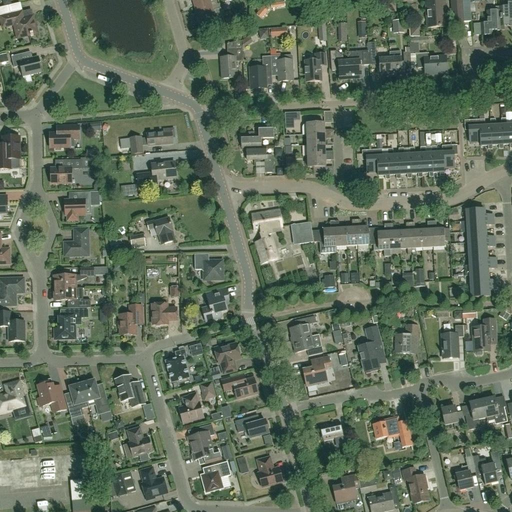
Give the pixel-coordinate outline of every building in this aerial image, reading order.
[(217,0),(215,0),(214,0),(192,0),(195,11),(219,4),(217,0)] [(234,0),(227,2),(229,10),(231,9),(233,16),(243,13),(241,4),(235,6),(234,1),(234,0)] [(386,13),(387,13),(396,12),(395,3),(407,2),(407,0),(385,0),(386,10),(386,13)] [(455,23),(462,23),(470,23),(468,0),(451,0),(452,12),(454,12),(455,23)] [(426,28),(446,27),(444,1),(425,3),(426,28)] [(499,7),(501,30),(505,30),(504,26),(511,25),(511,16),(511,15),(511,14),(511,2),(507,3),(507,7),(499,7)] [(0,8),(0,18),(2,28),(14,25),(17,39),(37,34),(34,21),(32,22),(32,20),(28,17),(22,19),(19,4),(0,8)] [(224,22),(219,4),(195,11),(200,27),(215,23),(215,24),(224,22)] [(264,19),(273,11),(267,6),(259,14),(264,19)] [(501,30),(499,7),(495,7),(495,11),(487,11),(488,23),(480,24),(473,24),(474,37),(493,36),(492,30),(501,30)] [(225,21),(228,30),(241,26),(239,17),(225,21)] [(406,21),(394,21),(394,34),(406,34),(406,21)] [(338,24),(339,43),(347,42),(346,24),(338,24)] [(412,28),(412,36),(422,37),(422,28),(412,28)] [(415,68),(424,68),(425,75),(447,74),(446,58),(428,59),(428,54),(419,54),(418,45),(428,44),(428,37),(409,39),(409,46),(410,53),(410,55),(415,55),(415,68)] [(243,62),(243,59),(242,42),(227,45),(227,49),(226,49),(226,58),(219,58),(221,79),(236,78),(235,63),(243,62)] [(375,43),(368,44),(369,53),(369,66),(377,65),(375,43)] [(391,77),(389,52),(389,48),(383,49),(384,59),(379,59),(380,78),(391,77)] [(343,61),(343,56),(336,51),(330,52),(331,71),(338,70),(339,80),(350,79),(349,61),(343,61)] [(349,53),(349,61),(350,79),(361,79),(360,66),(363,66),(369,66),(369,53),(362,53),(362,52),(349,53)] [(391,77),(402,76),(400,52),(389,52),(391,77)] [(321,66),(326,66),(326,54),(315,55),(315,61),(304,61),(305,82),(321,82),(321,66)] [(21,55),(11,57),(14,68),(20,67),(23,77),(41,73),(38,58),(22,61),(21,55)] [(280,56),(270,56),(270,57),(270,63),(271,70),(277,69),(277,82),(293,81),(292,60),(280,61),(280,56)] [(261,58),(262,63),(262,68),(249,69),(250,89),(266,88),(265,76),(271,75),(271,70),(270,63),(270,57),(261,58)] [(511,125),(507,126),(506,119),(501,120),(502,126),(503,146),(509,145),(509,149),(511,149),(511,125)] [(491,127),(485,127),(484,120),(479,121),(480,143),(481,147),(488,147),(488,151),(492,150),(492,146),(491,127)] [(502,126),(496,127),(495,120),(490,120),(491,127),(492,146),(498,146),(498,150),(503,150),(503,146),(502,126)] [(480,143),(479,121),(464,121),(465,131),(469,131),(469,143),(480,143)] [(302,135),(306,135),(332,134),(332,130),(324,130),(324,123),(306,124),(303,124),(302,126),(302,128),(302,135)] [(261,147),(260,139),(273,138),(272,126),(258,126),(258,135),(254,135),(254,132),(248,132),(248,135),(241,136),(241,148),(246,148),(261,147)] [(74,140),(79,139),(79,127),(57,128),(57,135),(50,135),(50,149),(74,148),(74,140)] [(163,130),(164,133),(147,134),(147,139),(141,140),(141,138),(130,139),(131,155),(143,154),(142,146),(148,145),(148,147),(172,144),(172,145),(172,138),(174,138),(173,129),(163,130)] [(420,133),(421,148),(421,155),(422,174),(429,173),(429,177),(433,177),(433,173),(432,154),(426,155),(425,147),(424,133),(420,133)] [(306,135),(306,146),(324,145),(324,139),(333,139),(332,134),(306,135)] [(437,134),(425,135),(426,144),(437,144),(437,134)] [(20,169),(19,160),(19,138),(17,138),(15,136),(11,136),(9,138),(3,138),(3,146),(0,146),(0,170),(10,170),(10,169),(20,169)] [(306,146),(307,157),(333,156),(333,152),(325,152),(324,145),(306,146)] [(443,154),(444,169),(454,168),(454,156),(458,155),(457,146),(442,147),(443,154)] [(273,172),(273,169),(272,155),(266,155),(265,147),(261,147),(246,148),(246,160),(254,159),(254,163),(260,162),(260,159),(264,159),(265,173),(273,172)] [(444,169),(443,154),(437,154),(437,147),(431,147),(432,154),(433,173),(440,173),(440,177),(444,177),(444,169)] [(422,174),(421,155),(415,155),(415,148),(410,148),(410,156),(411,174),(418,174),(418,178),(422,178),(422,174)] [(400,175),(399,156),(394,156),(393,149),(388,150),(388,157),(389,176),(396,175),(396,180),(401,179),(400,175)] [(411,174),(410,156),(404,156),(404,149),(399,149),(399,156),(400,175),(407,175),(407,179),(412,179),(411,174)] [(378,172),(376,150),(362,151),(362,161),(366,160),(367,173),(378,172)] [(389,176),(388,157),(383,157),(382,150),(376,150),(378,172),(378,176),(385,176),(385,180),(390,180),(389,176)] [(334,160),(333,156),(307,157),(307,168),(313,168),(313,175),(325,175),(325,168),(325,161),(334,160)] [(72,184),(71,170),(81,169),(80,161),(64,161),(65,169),(50,169),(51,185),(72,184)] [(156,180),(176,178),(174,162),(151,164),(152,174),(136,175),(138,187),(157,185),(156,180)] [(85,216),(85,207),(87,207),(87,201),(90,201),(90,193),(78,194),(78,201),(65,201),(65,216),(67,216),(67,222),(77,221),(77,216),(85,216)] [(294,211),(303,212),(304,203),(288,202),(287,211),(292,211),(291,216),(294,216),(294,211)] [(477,204),(478,210),(466,211),(467,222),(493,221),(493,215),(484,216),(484,210),(483,210),(483,204),(477,204)] [(282,212),(285,222),(291,220),(289,210),(282,212)] [(270,229),(282,227),(280,211),(251,215),(254,232),(260,231),(261,234),(260,235),(262,241),(255,243),(262,265),(278,260),(271,238),(268,239),(267,236),(271,235),(270,229)] [(148,230),(155,229),(157,237),(159,236),(161,245),(175,241),(172,232),(169,218),(154,222),(153,221),(146,223),(148,230)] [(352,228),(346,229),(347,247),(357,246),(356,220),(351,221),(352,228)] [(360,220),(356,220),(357,246),(373,245),(372,229),(368,229),(367,227),(361,228),(360,220)] [(338,221),(334,222),(336,247),(347,247),(346,229),(339,229),(338,221)] [(493,221),(467,222),(467,233),(486,232),(485,226),(494,226),(493,221)] [(336,254),(336,247),(334,222),(330,222),(330,230),(323,230),(323,231),(317,231),(318,242),(320,242),(320,255),(336,254)] [(428,231),(421,231),(422,249),(433,248),(432,222),(427,222),(428,231)] [(436,222),(432,222),(433,248),(444,247),(444,243),(450,242),(449,229),(443,230),(443,229),(436,230),(436,222)] [(310,223),(291,226),(294,245),(312,243),(310,226),(310,223)] [(415,249),(422,249),(421,231),(415,231),(415,223),(410,224),(412,255),(416,255),(415,249)] [(390,251),(401,250),(400,232),(393,233),(393,224),(388,225),(390,251)] [(406,232),(400,232),(401,250),(401,253),(408,253),(408,256),(412,255),(410,224),(406,224),(406,232)] [(378,228),(372,229),(373,245),(374,245),(374,252),(384,251),(384,257),(390,257),(390,251),(388,225),(384,225),(384,233),(378,234),(378,228)] [(64,244),(64,257),(84,257),(84,252),(88,252),(88,229),(74,230),(74,243),(64,244)] [(486,232),(467,233),(468,244),(495,242),(494,237),(486,237),(486,232)] [(146,247),(145,245),(143,235),(130,237),(131,247),(134,247),(134,249),(146,247)] [(495,242),(468,244),(469,255),(487,254),(486,248),(495,247),(495,242)] [(0,264),(9,264),(9,250),(0,250),(0,246),(0,264)] [(209,262),(208,254),(194,255),(195,271),(201,271),(204,273),(204,281),(222,281),(222,262),(209,262)] [(487,254),(469,255),(470,266),(496,264),(496,259),(487,260),(487,254)] [(496,264),(470,266),(470,277),(488,276),(488,270),(497,269),(496,264)] [(76,289),(75,282),(78,282),(86,279),(86,276),(93,276),(93,269),(80,269),(80,276),(53,277),(54,289),(76,289)] [(488,276),(470,277),(471,288),(498,286),(498,281),(488,281),(488,276)] [(0,306),(16,306),(15,294),(24,294),(23,284),(18,279),(0,280),(0,292),(0,291),(0,306)] [(322,289),(335,288),(335,280),(325,280),(322,281),(322,289)] [(498,286),(471,288),(472,299),(490,298),(489,292),(498,291),(498,286)] [(78,301),(78,309),(90,308),(90,301),(83,301),(83,289),(76,289),(54,289),(54,302),(78,301)] [(209,308),(202,310),(205,323),(221,318),(220,313),(226,311),(225,305),(229,304),(225,289),(206,295),(209,308)] [(167,305),(152,305),(152,326),(167,326),(167,323),(169,321),(177,321),(176,309),(167,309),(167,305)] [(120,316),(120,336),(135,335),(135,319),(142,319),(142,307),(129,307),(129,316),(120,316)] [(55,339),(74,339),(74,326),(81,325),(81,319),(88,319),(88,311),(70,311),(70,318),(59,319),(59,329),(55,329),(55,339)] [(462,320),(463,320),(467,319),(467,318),(476,317),(476,311),(462,312),(462,320)] [(10,312),(0,312),(0,327),(8,328),(8,342),(25,342),(24,322),(10,322),(10,312)] [(292,342),(312,337),(309,325),(316,323),(315,317),(300,320),(302,326),(289,329),(292,342)] [(497,345),(496,336),(495,321),(484,322),(484,329),(473,330),(474,353),(476,353),(476,354),(476,356),(477,357),(482,357),(483,355),(483,353),(483,352),(490,352),(490,346),(497,345)] [(418,327),(406,326),(406,336),(395,335),(394,354),(410,355),(417,355),(418,340),(418,327)] [(458,339),(464,338),(464,327),(456,327),(456,335),(442,336),(443,360),(459,359),(458,339)] [(368,330),(372,345),(358,348),(364,372),(380,369),(376,351),(383,350),(377,328),(368,330)] [(333,334),(334,341),(336,347),(344,345),(342,339),(341,332),(333,334)] [(312,337),(292,342),(295,353),(307,350),(308,357),(323,354),(321,347),(314,349),(312,337)] [(192,358),(203,355),(201,344),(189,348),(192,358)] [(233,361),(240,359),(236,345),(222,348),(222,347),(214,349),(219,365),(220,364),(223,375),(236,372),(233,361)] [(175,353),(176,359),(165,362),(171,383),(189,378),(183,359),(186,358),(184,351),(175,353)] [(324,370),(332,369),(329,357),(313,361),(315,367),(303,370),(307,387),(327,382),(324,370)] [(130,377),(116,381),(121,402),(130,400),(132,408),(143,405),(138,384),(132,385),(130,377)] [(39,408),(51,404),(53,414),(66,410),(59,386),(53,388),(51,379),(39,383),(40,385),(37,386),(40,398),(37,399),(39,408)] [(235,384),(233,379),(222,382),(224,392),(234,389),(237,400),(257,394),(256,389),(257,386),(256,382),(254,381),(253,379),(235,384)] [(93,401),(98,416),(110,412),(105,393),(98,395),(94,380),(87,381),(86,383),(82,384),(87,403),(87,402),(93,401)] [(7,394),(0,395),(0,414),(14,411),(13,408),(25,405),(19,382),(5,386),(7,394)] [(66,404),(71,419),(83,416),(82,410),(88,408),(87,402),(87,403),(82,384),(77,386),(75,385),(69,387),(73,402),(66,404)] [(211,384),(201,387),(203,395),(202,396),(204,402),(208,401),(208,399),(215,397),(211,384)] [(198,404),(195,394),(188,396),(189,397),(183,399),(185,408),(179,409),(183,425),(192,423),(191,421),(203,418),(199,404),(198,404)] [(488,424),(495,422),(496,425),(508,423),(505,408),(498,410),(495,398),(483,401),(487,420),(488,420),(488,424)] [(487,420),(483,401),(470,403),(473,415),(466,416),(469,431),(481,429),(480,422),(487,420)] [(455,430),(466,428),(463,416),(457,417),(455,406),(442,409),(445,426),(454,424),(455,430)] [(111,412),(103,415),(105,421),(113,419),(111,412)] [(248,433),(250,439),(268,434),(265,421),(252,425),(250,418),(235,422),(238,434),(243,432),(244,434),(248,433)] [(396,450),(412,446),(406,422),(397,424),(396,420),(373,425),(376,440),(393,437),(396,450)] [(339,448),(350,446),(347,430),(341,431),(339,422),(319,426),(323,441),(337,438),(339,448)] [(209,437),(214,436),(212,425),(197,429),(198,435),(187,438),(188,444),(190,444),(191,450),(211,444),(209,437)] [(52,427),(44,429),(46,437),(54,435),(52,427)] [(36,438),(43,436),(41,429),(34,431),(36,438)] [(126,459),(152,452),(149,438),(143,440),(139,429),(127,432),(131,444),(123,446),(126,459)] [(266,438),(270,448),(276,445),(271,435),(266,438)] [(213,451),(211,444),(191,450),(193,455),(191,456),(193,462),(205,459),(206,464),(221,460),(218,450),(213,451)] [(85,502),(81,454),(0,460),(0,487),(12,487),(12,491),(64,487),(64,481),(72,481),(74,502),(85,502)] [(485,486),(499,483),(495,464),(487,466),(485,459),(480,460),(478,455),(472,457),(475,469),(481,467),(485,486)] [(475,469),(472,457),(465,458),(467,466),(461,468),(462,474),(456,475),(460,492),(474,488),(471,474),(476,473),(475,469)] [(258,475),(262,488),(282,483),(278,469),(273,471),(270,458),(257,462),(261,474),(258,475)] [(227,463),(212,467),(213,473),(200,476),(205,494),(223,489),(220,479),(231,476),(227,463)] [(240,466),(243,475),(250,473),(247,463),(240,466)] [(142,485),(146,501),(154,498),(154,497),(167,493),(163,479),(155,481),(152,469),(140,472),(144,484),(142,485)] [(413,504),(429,501),(426,486),(427,485),(425,476),(416,478),(414,469),(403,472),(405,481),(408,481),(413,504)] [(116,496),(116,498),(127,495),(127,494),(136,492),(130,473),(122,475),(121,474),(110,477),(112,484),(110,484),(106,485),(110,497),(111,497),(116,496)] [(354,490),(360,489),(357,475),(343,478),(344,485),(333,488),(336,505),(356,500),(354,490)] [(392,502),(398,501),(395,487),(389,489),(390,494),(368,499),(371,511),(388,511),(394,511),(392,502)] [(47,490),(48,497),(58,495),(57,489),(47,490)]
